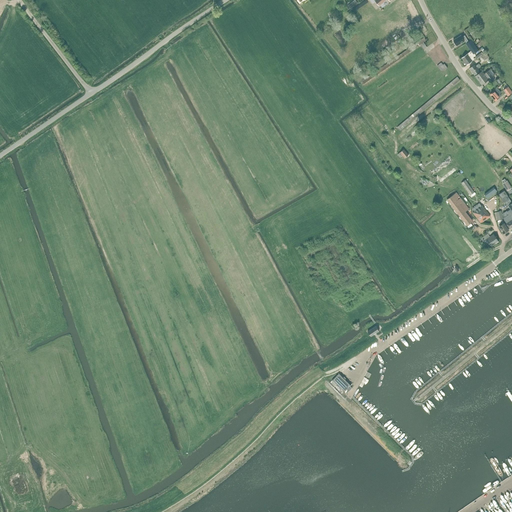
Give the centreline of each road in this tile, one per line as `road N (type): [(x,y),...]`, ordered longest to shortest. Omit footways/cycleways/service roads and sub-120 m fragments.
road 1 (unclassified): [(91,93),(225,0)]
road 2 (unclassified): [(511,121),(468,81),(419,0)]
